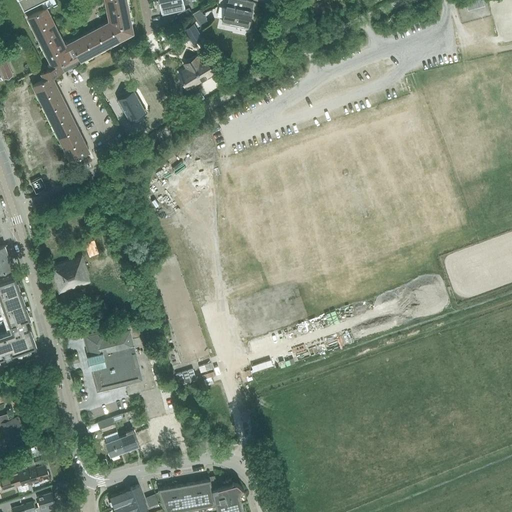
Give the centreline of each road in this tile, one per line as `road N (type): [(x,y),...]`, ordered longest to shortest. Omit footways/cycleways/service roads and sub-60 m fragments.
road 1 (unclassified): [(286,60),(97,173),(13,211)]
road 2 (tertiary): [(93,479),(83,469),(13,211)]
road 3 (tertiary): [(266,511),(254,476),(233,458),(93,479)]
road 4 (track): [(511,437),(323,511)]
road 5 (track): [(312,511),(266,404),(231,406)]
road 6 (unclassified): [(407,0),(286,60)]
